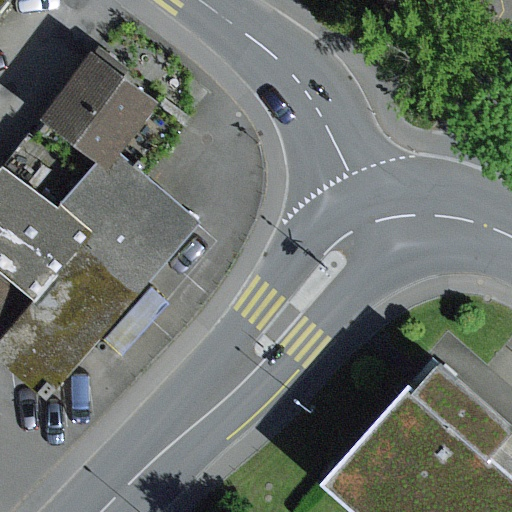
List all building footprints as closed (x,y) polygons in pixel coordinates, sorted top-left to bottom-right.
[(0,0),(0,19),(11,6),(2,0),(0,0)] [(155,107),(89,61),(40,131),(88,165),(106,177),(116,162),(155,107)] [(59,218),(3,170),(0,173),(0,267),(28,290),(0,327),(0,353),(52,397),(201,227),(116,162),(106,177),(88,165),(59,218)] [(0,327),(28,290),(0,267),(0,327)] [(511,440),(426,368),(318,494),(339,511),(511,511),(511,474),(494,459),(511,440)]
